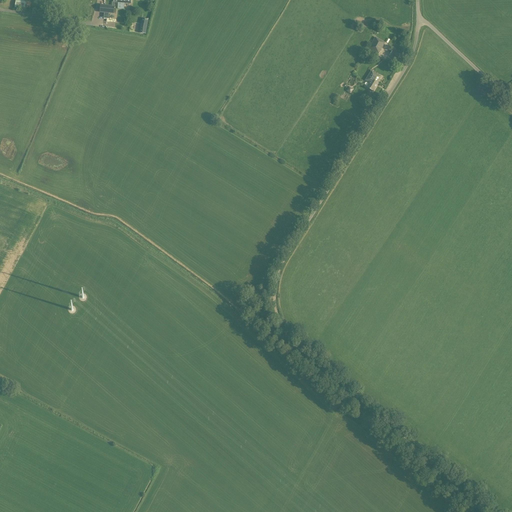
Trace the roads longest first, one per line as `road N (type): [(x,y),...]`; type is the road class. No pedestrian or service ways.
road 1 (unclassified): [(419,0),(408,65),(281,265),(274,301),(286,334)]
road 2 (track): [(286,334),(490,511)]
